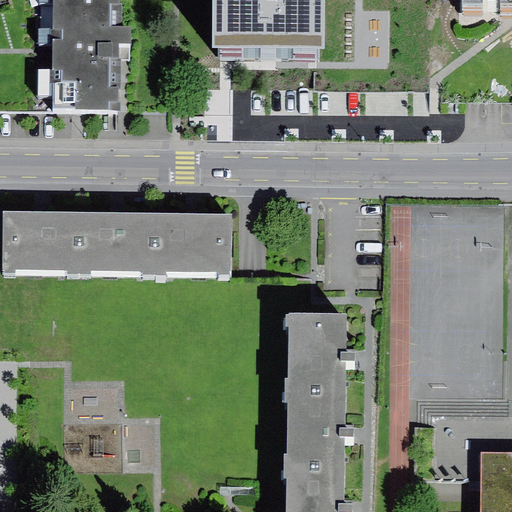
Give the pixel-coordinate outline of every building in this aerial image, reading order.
[(54,0),(54,27),(54,114),(121,114),(122,47),(133,47),(133,31),(121,31),(120,0),(54,0)] [(223,0),(223,60),(270,60),(321,60),(320,0),(223,0)] [(42,216),(4,216),(6,274),(84,275),(85,217),(42,216)] [(118,217),(85,217),(84,275),(162,277),(162,217),(118,217)] [(194,217),(162,217),(162,277),(232,278),(231,217),(194,217)] [(290,329),(289,404),(347,405),(348,364),(349,330),(290,329)] [(289,404),(287,479),(346,480),(347,440),(347,405),(289,404)] [(435,429),(415,429),(415,483),(435,483),(435,429)] [(481,487),(481,508),(511,507),(511,456),(481,457),(481,487)] [(287,479),(286,511),(345,511),(346,480),(287,479)]
